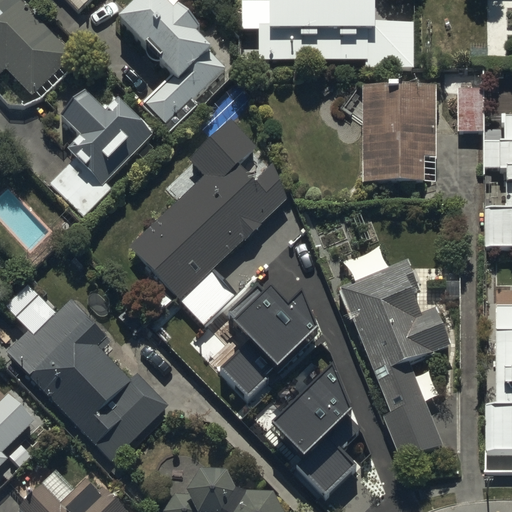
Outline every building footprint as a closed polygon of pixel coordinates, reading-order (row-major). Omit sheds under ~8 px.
[(0,0),(0,79),(5,74),(33,102),(75,61),(14,0),(0,0)] [(154,0),(146,0),(118,27),(171,81),(141,110),(168,138),(197,110),(192,105),(225,73),(195,42),(199,37),(178,15),(173,19),(154,0)] [(264,73),(264,67),(296,67),(296,59),(309,59),(309,66),(367,66),(367,73),(414,73),(414,27),(373,27),(373,1),(268,1),(268,5),(240,5),(240,73),(264,73)] [(436,91),(362,92),(362,189),(436,188),(436,91)] [(483,94),(457,94),(458,136),(483,136),(483,94)] [(100,115),(83,100),(59,125),(81,145),(68,160),(73,165),(49,189),(84,222),(111,194),(106,189),(152,140),(112,102),(100,115)] [(484,212),(484,252),(511,251),(511,120),(501,121),(501,130),(504,130),(504,146),(483,146),(483,173),(499,173),(499,176),(506,176),(506,212),(484,212)] [(189,167),(204,182),(130,252),(206,332),(216,322),(242,349),(252,339),(273,361),(236,396),(242,403),(236,408),(279,453),(337,398),(309,369),(314,364),(244,290),(234,300),(211,276),(287,204),(273,171),(253,190),(237,172),(256,154),(231,127),(189,167)] [(406,266),(341,295),(391,419),(383,422),(401,468),(442,451),(408,369),(451,352),(436,315),(421,321),(413,301),(417,299),(412,286),(420,283),(415,272),(409,274),(406,266)] [(106,344),(70,307),(62,315),(57,310),(7,358),(110,466),(166,412),(135,381),(128,387),(100,358),(111,349),(106,344)] [(496,410),(486,410),(486,458),(511,457),(511,335),(496,335),(496,410)] [(187,500),(174,499),(165,511),(276,511),(272,504),(245,503),(235,501),(226,481),(200,479),(187,500)] [(115,511),(101,498),(99,500),(83,485),(61,508),(43,491),(22,511),(115,511)]
